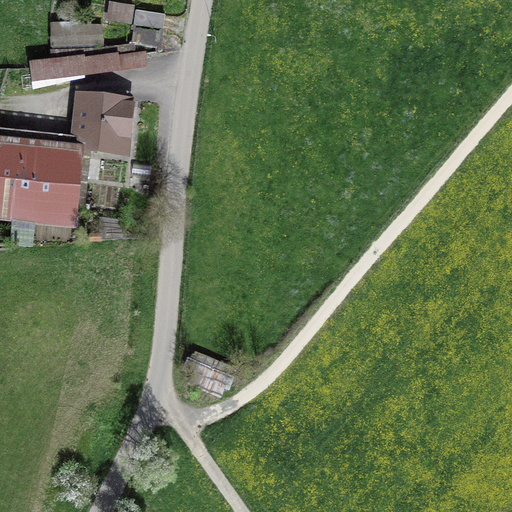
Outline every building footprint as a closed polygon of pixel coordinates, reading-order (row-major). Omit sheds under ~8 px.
[(164,16),(137,12),(134,26),(162,31),(164,16)] [(81,55),(29,64),(32,82),(143,65),(141,53),(116,57),(115,54),(82,59),(81,55)] [(133,107),(77,101),(71,154),(127,160),(133,107)] [(0,215),(13,218),(17,150),(0,148),(0,215)] [(81,157),(17,150),(13,218),(73,224),(81,157)]
